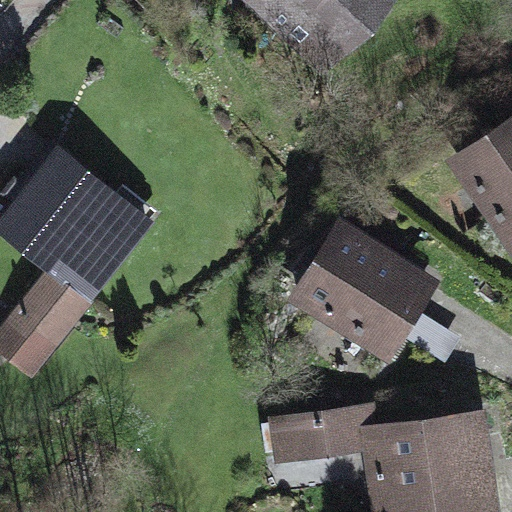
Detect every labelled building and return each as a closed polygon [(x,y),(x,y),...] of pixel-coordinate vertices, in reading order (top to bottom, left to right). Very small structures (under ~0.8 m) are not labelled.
[(274,17),(254,0),(249,0),(244,6),(266,26),(274,17)] [(254,0),(274,17),(321,61),(377,0),(254,0)] [(511,240),(511,125),(458,162),(511,240)] [(28,190),(60,150),(49,142),(18,182),(28,190)] [(54,339),(149,221),(60,150),(28,190),(18,182),(15,179),(3,194),(17,205),(0,225),(0,226),(55,270),(21,313),(54,339)] [(300,297),(385,350),(428,281),(397,262),(405,250),(350,216),(300,297)] [(54,339),(21,313),(0,338),(0,339),(33,366),(54,339)] [(492,511),(479,417),(372,433),(368,409),(277,422),(282,456),(371,443),(381,511),(492,511)]
